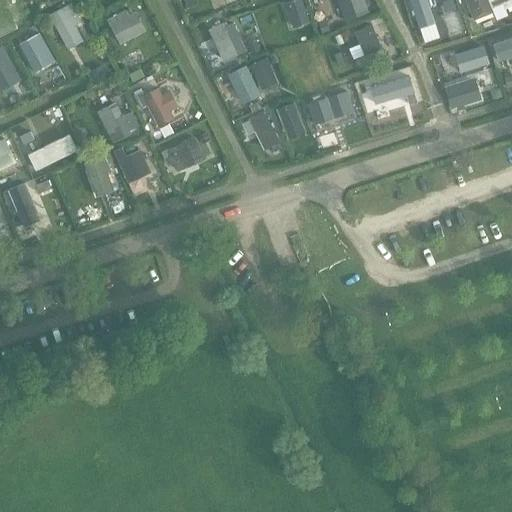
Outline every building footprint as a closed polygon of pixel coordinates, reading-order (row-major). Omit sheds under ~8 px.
[(294,26),(308,21),(301,0),(294,0),(286,3),(294,26)] [(366,13),(365,8),(361,0),(336,0),(344,21),(366,13)] [(464,21),(455,0),(440,0),(437,1),(447,28),(464,21)] [(466,0),(474,17),(491,10),(487,0),(466,0)] [(70,4),(50,14),(63,39),(67,49),(83,42),(74,23),(79,20),(70,4)] [(424,37),(439,31),(430,8),(415,14),(424,37)] [(0,34),(15,27),(7,11),(0,14),(0,34)] [(129,14),(126,11),(108,20),(120,42),(138,33),(129,14)] [(246,18),(241,19),(240,16),(229,19),(237,42),(252,37),(246,18)] [(225,59),(237,53),(223,22),(210,28),(225,59)] [(326,22),(318,24),(321,33),(329,30),(326,22)] [(382,48),(372,25),(355,33),(365,55),(382,48)] [(54,60),(38,32),(19,43),(35,71),(54,60)] [(497,60),(511,55),(511,37),(492,44),(497,60)] [(256,40),(247,43),(251,53),(259,50),(256,40)] [(297,80),(312,75),(301,46),(287,52),(297,80)] [(20,78),(2,47),(0,48),(0,87),(1,89),(20,78)] [(342,52),(334,55),(338,66),(346,63),(342,52)] [(443,76),(468,68),(464,52),(438,60),(443,76)] [(261,88),(276,82),(266,58),(251,64),(261,88)] [(101,66),(89,71),(93,79),(105,74),(101,66)] [(243,101),(258,94),(245,67),(230,74),(243,101)] [(139,69),(129,75),(133,82),(143,76),(139,69)] [(397,104),(417,98),(410,74),(389,80),(397,104)] [(481,100),(474,77),(444,87),(451,110),(457,108),(458,110),(465,108),(464,105),(481,100)] [(147,94),(144,90),(135,95),(141,107),(147,104),(158,126),(174,118),(169,110),(177,106),(169,91),(162,94),(158,88),(147,94)] [(343,120),(358,114),(348,88),(333,93),(343,120)] [(499,89),(491,91),(494,99),(501,97),(499,89)] [(327,93),(306,101),(315,123),(331,119),(326,104),(331,102),(327,93)] [(257,101),(248,105),(252,112),(260,108),(257,101)] [(122,115),(116,103),(98,111),(113,141),(130,133),(128,130),(139,124),(133,111),(122,115)] [(288,137),(304,131),(294,103),(277,108),(288,137)] [(263,148),(278,141),(264,111),(249,118),(263,148)] [(30,132),(19,137),(23,145),(34,140),(30,132)] [(206,133),(199,136),(203,143),(210,140),(206,133)] [(63,134),(26,151),(36,171),(73,154),(63,134)] [(178,170),(204,158),(195,137),(161,152),(167,165),(174,162),(178,170)] [(0,168),(15,160),(5,138),(0,140),(0,168)] [(123,146),(114,150),(128,182),(151,172),(141,150),(126,156),(123,146)] [(105,155),(83,163),(96,194),(113,188),(107,173),(111,171),(105,155)] [(47,182),(36,186),(39,193),(50,189),(47,182)] [(11,212),(17,210),(22,225),(38,218),(25,183),(3,192),(11,212)]
